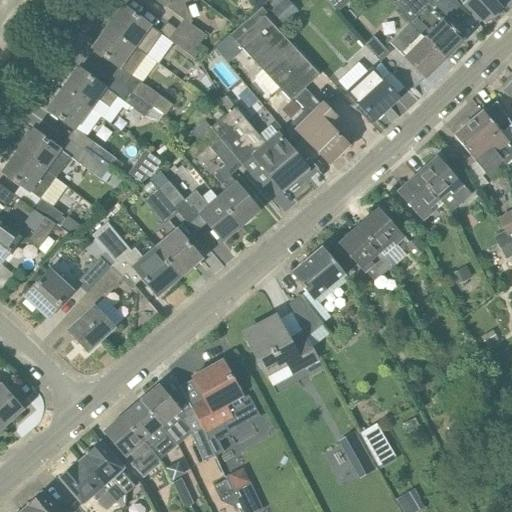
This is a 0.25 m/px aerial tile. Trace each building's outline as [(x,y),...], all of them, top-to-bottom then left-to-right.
[(155,0),(164,6),(176,15),(184,4),(192,0),(155,0)] [(287,0),(282,0),(267,14),(281,29),(299,12),(287,0)] [(351,0),(325,0),(337,13),(352,0),(351,0)] [(398,0),(397,4),(397,11),(408,23),(444,59),(464,40),(475,29),(456,10),(459,6),(453,0),(432,0),(431,1),(430,0),(398,0)] [(458,0),(480,23),(482,20),(486,25),(502,10),(492,0),(458,0)] [(124,7),(108,28),(135,47),(146,56),(161,35),(161,34),(159,33),(150,26),(124,7)] [(322,107),(305,89),(320,76),(266,18),(236,43),(244,51),(291,102),(301,113),(290,124),(330,164),(348,146),(327,124),(335,117),(324,105),(322,107)] [(176,29),(198,45),(205,36),(190,24),(183,19),(182,20),(176,29)] [(198,45),(176,29),(167,23),(159,33),(161,34),(161,35),(168,40),(190,56),(198,45)] [(413,91),(425,79),(444,59),(408,23),(389,42),(390,44),(405,59),(393,71),(413,91)] [(93,49),(118,67),(131,76),(146,56),(135,47),(108,28),(93,49)] [(109,108),(117,97),(104,87),(79,69),(63,90),(89,109),(97,99),(109,108)] [(348,93),(374,121),(399,98),(396,95),(404,88),(391,74),(383,81),(373,70),(348,93)] [(142,84),(138,81),(131,92),(132,92),(153,108),(163,115),(164,117),(172,105),(145,85),(145,86),(142,84)] [(89,109),(63,90),(48,111),(74,130),(89,109)] [(131,92),(124,102),(130,107),(146,118),(153,108),(132,92),(131,92)] [(483,112),(466,126),(498,162),(496,164),(504,174),(510,168),(507,164),(511,159),(511,148),(507,143),(501,135),(511,125),(511,124),(495,101),(483,112)] [(228,114),(235,108),(231,103),(225,108),(228,114)] [(153,108),(147,116),(152,120),(159,120),(163,115),(153,108)] [(211,129),(220,139),(243,166),(254,156),(282,190),(307,169),(279,136),(267,146),(235,108),(228,114),(211,128),(211,129)] [(193,142),(211,129),(205,120),(187,134),(193,142)] [(498,162),(466,126),(454,136),(471,156),(460,166),(479,191),(488,184),(482,177),(485,173),(493,183),(504,174),(496,164),(498,162)] [(34,131),(19,152),(45,170),(55,178),(71,158),(34,131)] [(180,133),(172,144),(183,152),(191,141),(180,133)] [(227,191),(217,199),(241,226),(259,211),(230,176),(243,166),(220,139),(210,147),(225,166),(214,176),(227,191)] [(94,144),(86,154),(108,170),(115,159),(94,144)] [(147,148),(130,172),(146,183),(163,159),(147,148)] [(33,210),(44,218),(44,217),(55,225),(62,215),(40,199),(55,178),(45,170),(19,152),(3,173),(29,192),(29,191),(40,200),(33,210)] [(100,180),(108,170),(86,154),(79,165),(100,180)] [(437,157),(417,175),(450,213),(471,194),(437,157)] [(115,159),(108,169),(113,173),(117,176),(125,166),(115,159)] [(450,213),(417,175),(397,193),(423,222),(433,213),(429,209),(438,201),(449,213),(450,213)] [(150,182),(143,188),(148,195),(156,189),(150,182)] [(241,226),(217,199),(209,206),(196,191),(185,201),(169,182),(168,183),(159,191),(178,214),(181,218),(194,208),(222,242),(241,226)] [(0,201),(9,208),(16,198),(0,185),(0,201)] [(169,221),(178,214),(159,191),(158,189),(143,201),(153,213),(159,209),(169,221)] [(379,209),(359,227),(384,256),(404,238),(379,209)] [(44,218),(33,210),(22,225),(33,233),(44,218)] [(505,234),(511,229),(511,211),(497,220),(503,231),(505,234)] [(44,217),(44,218),(33,233),(28,240),(39,248),(55,225),(44,217)] [(65,220),(59,228),(64,231),(72,237),(79,226),(67,217),(65,220)] [(108,223),(93,235),(106,251),(116,263),(116,264),(125,257),(132,251),(108,223)] [(0,225),(0,265),(19,239),(0,225)] [(384,256),(359,227),(338,244),(364,274),(365,273),(374,282),(392,265),(384,256)] [(511,247),(505,234),(503,231),(494,237),(507,262),(511,258),(511,247)] [(177,232),(156,250),(179,277),(201,259),(177,232)] [(415,258),(425,250),(414,238),(405,246),(415,258)] [(179,277),(156,250),(145,259),(136,248),(132,251),(125,257),(143,278),(158,296),(179,277)] [(292,273),(315,301),(346,276),(322,248),(292,273)] [(100,258),(110,268),(116,263),(106,251),(100,258)] [(110,268),(100,258),(97,261),(75,284),(85,294),(92,287),(110,268)] [(92,287),(104,298),(105,298),(122,280),(122,279),(110,268),(92,287)] [(466,268),(454,273),(460,284),(471,279),(466,268)] [(26,297),(48,318),(72,291),(50,271),(26,297)] [(94,307),(104,298),(92,287),(85,294),(77,303),(88,313),(69,331),(89,352),(114,328),(94,307)] [(303,332),(307,338),(323,326),(299,295),(288,304),(303,332)] [(320,362),(307,338),(303,332),(289,340),(276,317),(244,335),(267,376),(286,365),(292,376),(305,370),(320,362)] [(385,327),(377,332),(388,353),(397,349),(385,327)] [(230,375),(228,376),(220,363),(193,378),(203,396),(189,404),(192,409),(202,428),(205,432),(209,443),(213,440),(211,437),(235,423),(232,418),(238,415),(241,422),(246,420),(258,413),(248,395),(243,398),(242,397),(230,375)] [(0,383),(0,423),(3,427),(24,409),(2,384),(2,385),(0,383)] [(22,389),(26,394),(31,390),(27,385),(22,389)] [(161,426),(172,439),(187,427),(192,433),(203,461),(215,456),(209,443),(205,432),(202,428),(192,409),(183,414),(182,412),(160,385),(141,401),(162,425),(161,426)] [(141,401),(122,417),(144,441),(143,441),(160,460),(177,445),(172,439),(161,426),(162,425),(141,401)] [(144,441),(122,417),(103,433),(124,457),(133,468),(134,468),(153,469),(160,464),(158,462),(160,460),(143,441),(144,441)] [(511,420),(503,425),(508,434),(511,431),(511,420)] [(376,425),(360,433),(379,466),(394,457),(376,425)] [(338,442),(359,480),(376,470),(355,433),(338,442)] [(108,492),(116,501),(126,493),(134,486),(121,471),(124,468),(101,442),(80,460),(103,486),(108,492)] [(105,511),(107,511),(116,502),(116,501),(108,492),(103,486),(80,460),(59,478),(82,504),(92,496),(105,511)] [(181,480),(173,484),(185,509),(193,505),(181,480)] [(401,495),(406,511),(410,511),(424,507),(417,490),(401,495)] [(58,511),(42,493),(21,511),(22,511),(58,511)]
